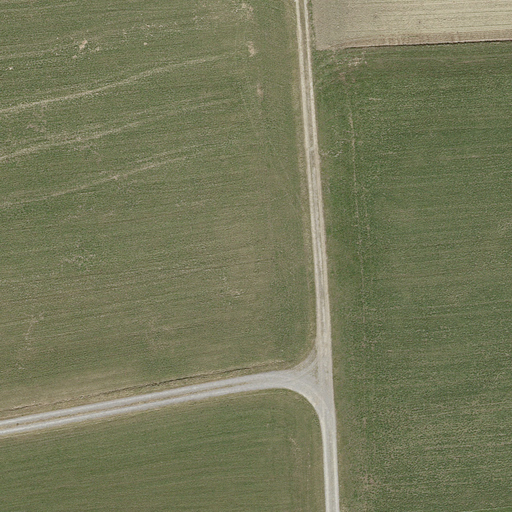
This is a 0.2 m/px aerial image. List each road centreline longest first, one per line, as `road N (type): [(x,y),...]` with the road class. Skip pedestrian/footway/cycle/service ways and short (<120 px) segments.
road 1 (track): [(333,511),(302,0)]
road 2 (track): [(0,432),(327,373)]
